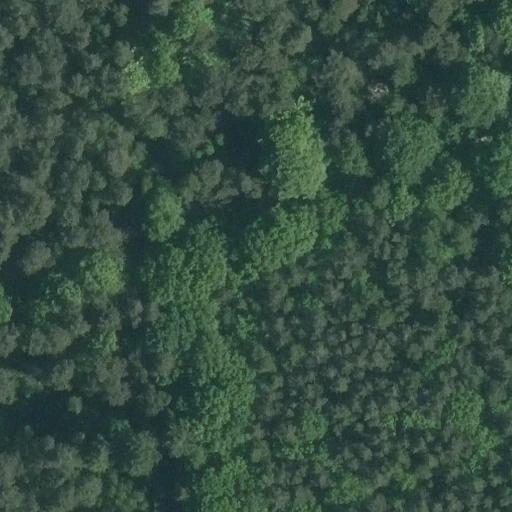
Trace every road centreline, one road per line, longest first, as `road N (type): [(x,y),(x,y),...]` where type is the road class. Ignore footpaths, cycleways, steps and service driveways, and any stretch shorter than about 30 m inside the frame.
road 1 (unknown): [(0,424),(116,382),(207,368),(350,284),(511,246)]
road 2 (track): [(511,121),(189,217)]
road 3 (track): [(244,511),(169,225)]
road 4 (track): [(189,217),(130,0)]
road 5 (track): [(169,225),(0,276)]
